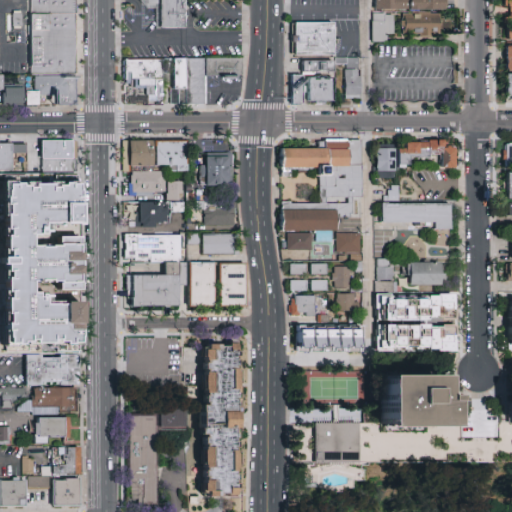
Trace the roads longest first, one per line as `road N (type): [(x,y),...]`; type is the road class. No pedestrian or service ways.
road 1 (secondary): [(273,511),(262,187),(272,0)]
road 2 (secondary): [(103,511),(99,0)]
road 3 (residential): [(0,124),(511,122)]
road 4 (residential): [(478,369),(478,0)]
road 5 (secondary): [(259,0),(248,197),(261,325)]
road 6 (secondary): [(261,325),(261,511)]
road 7 (residential): [(261,325),(102,326)]
